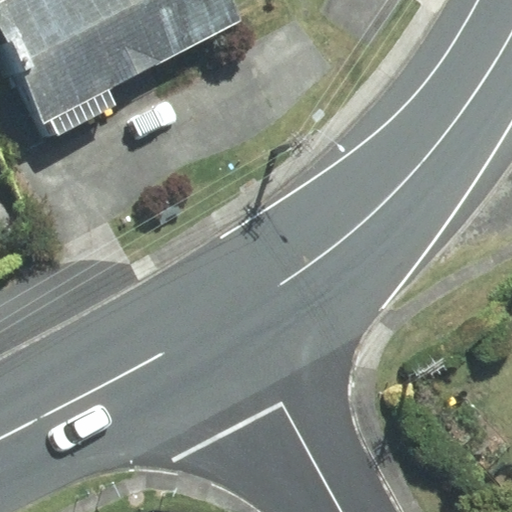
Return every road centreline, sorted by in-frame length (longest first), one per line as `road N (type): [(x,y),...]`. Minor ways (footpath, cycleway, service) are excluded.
road 1 (secondary): [(511,28),(497,67),(391,197),(237,314)]
road 2 (secondary): [(237,314),(0,434)]
road 3 (residential): [(237,314),(344,511)]
